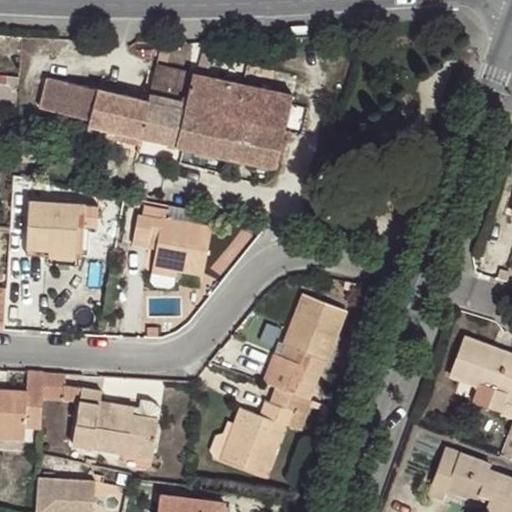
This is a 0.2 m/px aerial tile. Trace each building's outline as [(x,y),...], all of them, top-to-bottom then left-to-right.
[(290,34),(307,34),(307,25),(290,25),(290,34)] [(289,94),(156,66),(149,100),(151,101),(142,136),(268,165),(273,162),(289,94)] [(39,109),(82,119),(88,87),(47,77),(39,109)] [(109,129),(142,136),(151,101),(149,100),(88,87),(82,119),(89,121),(88,125),(109,129)] [(87,132),(107,136),(109,129),(88,125),(87,132)] [(107,136),(139,144),(142,136),(109,129),(107,136)] [(383,168),(356,169),(358,206),(385,204),(385,200),(408,199),(407,178),(384,179),(383,168)] [(32,178),(13,175),(12,191),(30,193),(32,178)] [(56,194),(57,184),(46,181),(45,192),(56,194)] [(77,244),(82,244),(84,227),(96,228),(97,207),(29,202),(26,248),(76,251),(77,244)] [(165,204),(162,219),(187,224),(190,209),(165,204)] [(162,219),(138,216),(132,244),(147,248),(149,239),(151,229),(160,231),(158,241),(151,281),(154,286),(168,288),(174,285),(177,270),(203,274),(212,228),(187,224),(162,219)] [(149,239),(158,241),(160,231),(151,229),(149,239)] [(81,259),(82,244),(77,244),(76,251),(26,248),(25,256),(81,259)] [(499,269),(496,278),(507,281),(510,272),(499,269)] [(274,354),(263,382),(275,386),(309,399),(345,310),(304,294),(279,355),(274,354)] [(511,353),(463,336),(449,374),(478,385),(473,399),(501,408),(500,411),(511,415),(511,353)] [(25,428),(40,429),(42,398),(44,372),(26,371),(25,392),(10,391),(10,398),(0,397),(0,436),(24,438),(25,428)] [(44,372),(42,398),(63,400),(64,384),(65,373),(54,372),(44,372)] [(82,387),(64,384),(63,400),(79,402),(82,387)] [(300,429),(312,400),(309,399),(275,386),(270,402),(265,400),(260,415),(241,408),(234,425),(222,459),(267,474),(285,423),(300,429)] [(101,391),(82,387),(79,402),(73,444),(125,453),(152,457),(158,418),(142,415),(134,414),(135,406),(100,400),(101,391)] [(143,408),(135,406),(134,414),(142,415),(143,408)] [(214,456),(222,459),(234,425),(226,422),(214,456)] [(511,435),(508,434),(501,451),(511,455),(511,435)] [(489,496),(486,505),(483,511),(511,511),(511,476),(488,468),(490,463),(445,447),(428,493),(443,499),(447,489),(478,501),(481,492),(489,496)] [(152,457),(125,453),(124,462),(151,466),(152,457)] [(93,511),(97,494),(37,481),(35,511),(93,511)] [(478,501),(486,505),(489,496),(481,492),(478,501)] [(221,511),(222,504),(223,502),(163,495),(161,511),(221,511)]
